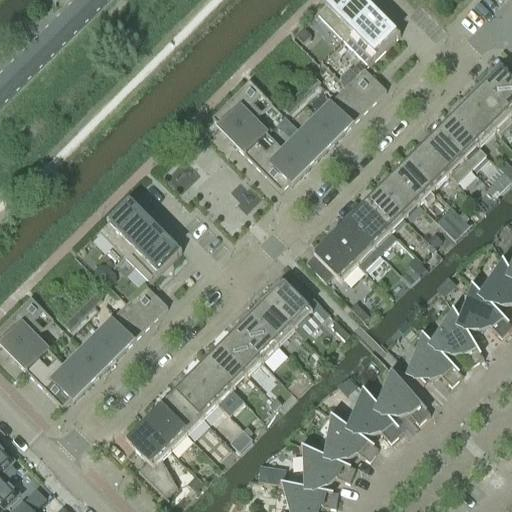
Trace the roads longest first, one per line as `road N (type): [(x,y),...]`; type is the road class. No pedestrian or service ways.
road 1 (residential): [(232,286),(452,71)]
road 2 (residential): [(55,460),(232,286)]
road 3 (residential): [(511,361),(362,511)]
road 4 (tertiary): [(0,89),(90,0)]
road 5 (residential): [(232,286),(145,196)]
